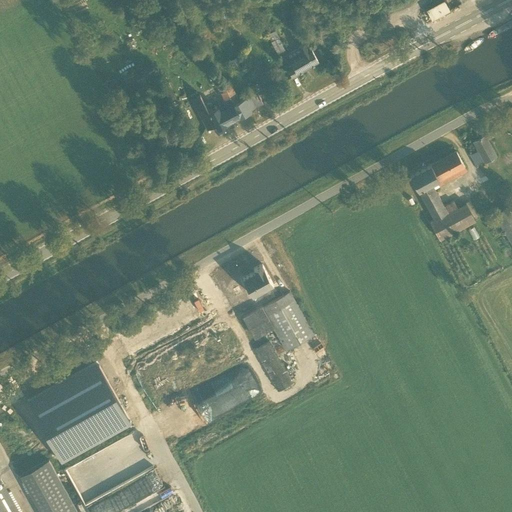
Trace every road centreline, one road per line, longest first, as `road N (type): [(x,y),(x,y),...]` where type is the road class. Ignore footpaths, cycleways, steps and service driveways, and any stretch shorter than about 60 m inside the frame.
road 1 (unclassified): [(0,374),(445,127),(511,100)]
road 2 (secondary): [(0,276),(508,0)]
